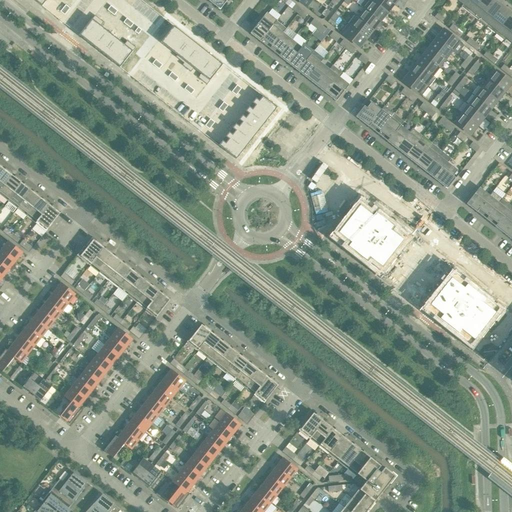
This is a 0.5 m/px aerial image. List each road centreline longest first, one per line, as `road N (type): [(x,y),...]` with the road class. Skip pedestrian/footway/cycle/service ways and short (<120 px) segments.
road 1 (secondary): [(504,511),(493,391),(284,224)]
road 2 (secondary): [(276,234),(479,398),(487,511)]
road 3 (secondary): [(248,194),(0,0)]
road 4 (secondary): [(0,17),(239,205)]
road 5 (residential): [(76,453),(192,300)]
road 6 (residential): [(396,511),(417,485),(416,474),(303,384)]
road 7 (residential): [(204,511),(303,384)]
road 8 (residential): [(334,125),(432,0)]
road 9 (residential): [(0,325),(87,214)]
road 10 (residential): [(334,125),(224,38)]
road 11 (residential): [(444,211),(334,125)]
road 12 (residential): [(303,384),(192,300)]
road 13 (residential): [(192,300),(87,214)]
